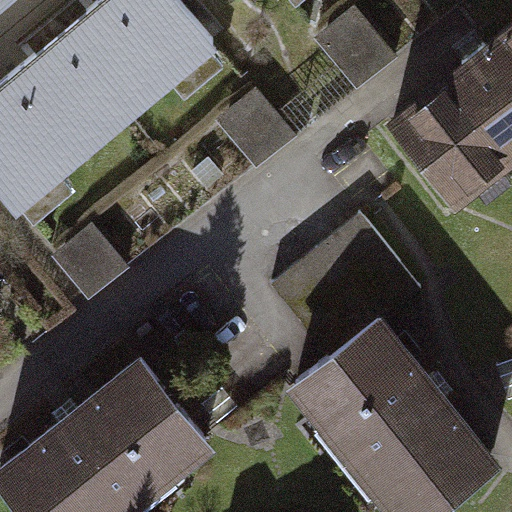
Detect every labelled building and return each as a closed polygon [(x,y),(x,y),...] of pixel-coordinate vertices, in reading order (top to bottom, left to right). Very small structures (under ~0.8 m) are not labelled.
[(71,0),(0,61),(0,197),(9,207),(207,39),(173,0),(71,0)] [(361,90),(402,58),(360,4),(319,36),(361,90)] [(511,19),(395,112),(460,194),(511,153),(511,19)] [(260,86),(221,118),(261,167),(300,136),(260,86)] [(94,300),(133,269),(98,223),(58,255),(94,300)] [(381,304),(286,376),(389,511),(424,511),(498,456),(381,304)] [(140,344),(0,451),(0,481),(23,511),(112,511),(211,436),(140,344)]
